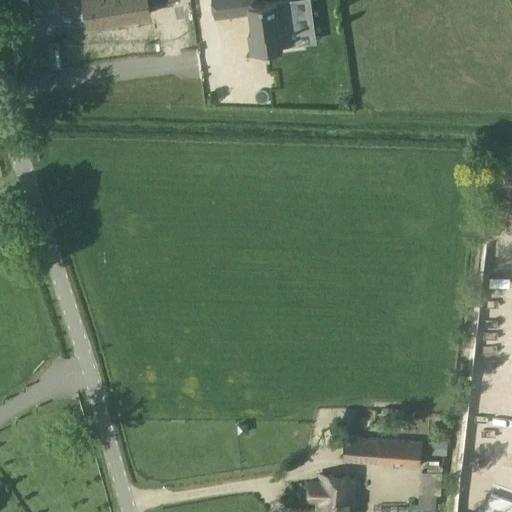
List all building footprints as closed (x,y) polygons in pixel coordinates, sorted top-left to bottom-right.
[(28,0),(3,0),(6,12),(29,7),(28,0)] [(147,0),(96,0),(100,20),(149,13),(147,0)] [(256,0),(213,0),(215,16),(250,12),(253,32),(249,33),(252,52),(269,50),(269,51),(272,50),(283,48),(283,46),(301,44),(295,0),(279,0),(257,3),(256,0)] [(384,408),(384,418),(406,418),(407,408),(384,408)] [(344,436),(343,461),(419,466),(421,442),(344,436)] [(447,441),(432,440),(432,453),(446,454),(447,441)] [(311,481),(310,500),(318,501),(317,511),(358,511),(360,478),(320,474),(320,482),(311,481)]
